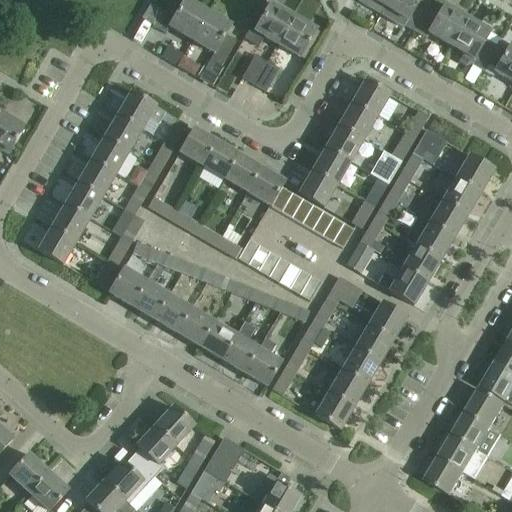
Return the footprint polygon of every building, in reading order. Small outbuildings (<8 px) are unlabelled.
[(358,0),(359,1),(358,2),(382,16),(391,0),(358,0)] [(415,34),(430,8),(420,2),(420,0),(391,0),(382,16),(403,29),(405,27),(415,34)] [(207,14),(185,2),(180,10),(170,4),(155,30),(166,36),(170,29),(192,42),(207,14)] [(278,46),(293,19),(271,6),(255,33),(250,30),(244,40),(259,48),(264,38),(278,46)] [(468,21),(445,7),(440,14),(430,8),(415,34),(426,40),(429,35),(452,48),(468,21)] [(221,68),(236,43),(226,37),(231,28),(207,14),(192,42),(214,55),(210,62),(221,68)] [(304,62),(320,35),(316,32),(293,19),(278,46),(300,59),(304,62)] [(481,73),(496,47),(486,41),(490,34),(468,21),(452,48),(464,55),(458,64),(464,68),(470,66),(481,73)] [(511,47),(511,46),(506,53),(496,47),(481,73),(492,79),(495,74),(511,83),(511,47)] [(254,87),(267,64),(255,57),(242,80),(254,87)] [(266,94),(279,71),(267,64),(254,87),(266,94)] [(53,73),(43,93),(58,101),(68,82),(53,73)] [(377,119),(380,114),(390,97),(365,83),(352,105),(377,119)] [(159,125),(161,122),(166,115),(131,94),(118,117),(142,131),(149,119),(159,125)] [(363,142),(377,119),(352,105),(339,128),(363,142)] [(414,142),(428,119),(418,113),(404,136),(414,142)] [(174,150),(177,145),(188,128),(166,115),(161,122),(173,129),(164,144),(174,150)] [(0,151),(8,156),(24,129),(1,116),(0,118),(0,151)] [(129,154),(142,131),(118,117),(105,139),(129,154)] [(350,165),(363,142),(339,128),(326,151),(350,165)] [(203,167),(217,144),(194,131),(180,154),(203,167)] [(432,167),(446,144),(426,132),(413,155),(423,161),(432,167)] [(116,176),(129,154),(105,139),(91,162),(116,176)] [(400,142),(391,158),(401,164),(411,148),(400,142)] [(226,181),(239,157),(217,144),(203,167),(226,181)] [(170,157),(160,151),(151,167),(161,173),(170,157)] [(337,188),(350,165),(326,151),(312,173),(337,188)] [(388,187),(401,164),(391,158),(383,154),(370,176),(377,180),(388,187)] [(409,184),(423,161),(413,155),(399,178),(409,184)] [(248,194),(262,171),(239,157),(226,181),(248,194)] [(494,172),(469,158),(461,172),(453,167),(447,176),(456,181),(456,180),(480,195),(494,172)] [(103,199),(116,176),(91,162),(78,185),(103,199)] [(282,190),(282,188),(285,184),(262,171),(248,194),(271,207),(282,190)] [(324,210),(337,188),(312,173),(299,196),(324,210)] [(157,180),(147,174),(138,189),(148,195),(157,180)] [(409,184),(399,178),(390,193),(401,199),(409,184)] [(374,209),(388,187),(377,180),(364,203),(374,209)] [(467,217),(480,195),(456,180),(456,181),(443,203),(467,217)] [(102,213),(107,204),(102,200),(103,199),(78,185),(65,207),(89,222),(96,210),(102,213)] [(271,207),(271,208),(281,214),(292,196),(282,190),(271,207)] [(124,213),(134,219),(134,218),(135,219),(144,202),(134,196),(124,213)] [(292,196),(281,214),(291,220),(302,202),(292,196)] [(169,209),(153,199),(147,210),(163,219),(169,209)] [(396,206),(386,200),(377,215),(387,222),(396,206)] [(302,202),(291,220),(301,226),(312,208),(302,202)] [(374,209),(364,203),(351,226),(361,232),(374,209)] [(467,217),(443,203),(435,216),(426,211),(421,220),(454,240),(467,217)] [(76,244),(89,222),(65,207),(52,230),(76,244)] [(312,208),(301,226),(309,231),(312,232),(323,214),(312,208)] [(186,233),(192,222),(176,213),(170,223),(186,233)] [(323,214),(312,232),(319,236),(322,238),(333,220),(323,214)] [(440,262),(454,240),(421,220),(419,219),(406,242),(416,248),(440,262)] [(333,220),(322,238),(328,242),(332,244),(343,226),(333,220)] [(383,228),(373,222),(363,238),(374,244),(383,228)] [(140,231),(130,225),(121,240),(131,246),(140,231)] [(209,246),(215,236),(199,226),(193,237),(209,246)] [(343,226),(332,244),(338,248),(342,250),(353,232),(343,226)] [(63,267),(76,244),(52,230),(38,252),(63,267)] [(236,248),(222,240),(216,250),(230,258),(237,262),(238,261),(238,260),(243,252),(236,248)] [(238,260),(238,261),(248,267),(259,248),(249,242),(243,252),(238,260)] [(157,265),(161,255),(137,245),(133,256),(157,265)] [(127,253),(117,247),(107,263),(118,269),(127,253)] [(259,248),(248,267),(259,273),(269,254),(259,248)] [(427,284),(440,262),(416,248),(403,270),(427,284)] [(269,254),(259,273),(269,279),(280,260),(269,254)] [(361,276),(367,266),(352,257),(346,268),(361,276)] [(182,275),(186,264),(169,258),(165,268),(182,275)] [(280,260),(269,279),(277,284),(279,285),(290,266),(280,260)] [(290,266),(279,285),(287,289),(289,291),(300,273),(290,266)] [(206,285),(211,274),(194,267),(189,278),(206,285)] [(113,275),(103,269),(94,285),(104,291),(113,275)] [(132,308),(146,284),(124,270),(109,295),(132,308)] [(427,284),(403,270),(396,282),(384,276),(377,286),(389,293),(413,307),(427,284)] [(300,273),(289,291),(296,295),(300,297),(311,279),(300,273)] [(231,295),(235,284),(218,277),(214,288),(231,295)] [(311,279),(300,297),(306,301),(310,303),(320,284),(311,279)] [(359,292),(339,279),(329,296),(349,309),(359,292)] [(154,322),(169,297),(146,284),(132,308),(154,322)] [(256,305),(260,294),(235,284),(231,295),(256,305)] [(280,315),(285,304),(260,294),(256,305),(280,315)] [(177,335),(191,311),(169,297),(154,322),(177,335)] [(336,308),(326,302),(316,318),(326,324),(336,308)] [(305,325),(309,313),(285,304),(280,315),(305,325)] [(393,342),(406,319),(382,305),(369,328),(393,342)] [(199,349),(214,324),(191,311),(177,335),(199,349)] [(236,337),(214,324),(199,349),(222,362),(236,337)] [(247,344),(256,331),(245,324),(237,338),(236,337),(222,362),(244,376),(259,351),(247,344)] [(322,330),(312,325),(303,340),(313,346),(322,330)] [(380,365),(393,342),(369,328),(355,350),(380,365)] [(269,357),(275,347),(265,341),(259,351),(244,376),(267,389),(281,364),(269,357)] [(511,375),(511,345),(508,343),(494,365),(511,375)] [(309,353),(299,347),(289,363),(299,369),(309,353)] [(366,387),(380,365),(355,350),(342,373),(366,387)] [(511,375),(494,365),(481,388),(498,399),(505,403),(511,406),(511,375)] [(295,375),(285,370),(276,385),(286,391),(295,375)] [(353,410),(366,387),(342,373),(328,395),(353,410)] [(490,429),(503,406),(479,392),(465,414),(490,429)] [(339,432),(353,410),(328,395),(315,418),(339,432)] [(176,447),(180,443),(194,428),(173,409),(155,428),(176,447)] [(490,429),(465,414),(451,438),(476,452),(487,459),(501,436),(490,429)] [(155,479),(163,470),(158,466),(176,447),(155,428),(137,448),(139,451),(132,458),(142,468),(155,479)] [(0,454),(12,441),(0,430),(0,454)] [(476,452),(451,438),(438,460),(462,475),(463,473),(474,479),(487,459),(476,452)] [(224,486),(234,470),(244,452),(223,440),(204,474),(224,486)] [(210,451),(200,445),(191,461),(192,462),(201,467),(210,451)] [(30,495),(48,474),(29,456),(15,471),(10,477),(30,495)] [(142,468),(132,458),(125,467),(122,464),(104,484),(125,503),(142,485),(146,489),(155,479),(142,468)] [(449,497),(459,480),(462,475),(438,460),(425,482),(449,497)] [(187,491),(201,467),(192,462),(191,461),(176,485),(187,491)] [(48,511),(49,511),(54,507),(68,492),(48,474),(30,495),(48,511)] [(224,486),(204,474),(191,495),(201,501),(208,505),(216,492),(220,494),(224,486)] [(281,474),(275,484),(285,490),(291,480),(281,474)] [(252,502),(261,507),(268,511),(292,511),(300,499),(285,490),(275,484),(266,479),(252,502)] [(511,481),(502,498),(509,502),(511,503),(511,481)] [(116,511),(134,511),(135,511),(125,503),(104,484),(86,503),(89,506),(83,511),(116,511),(117,511),(116,511)] [(194,511),(201,501),(191,495),(182,510),(184,511),(194,511)]
